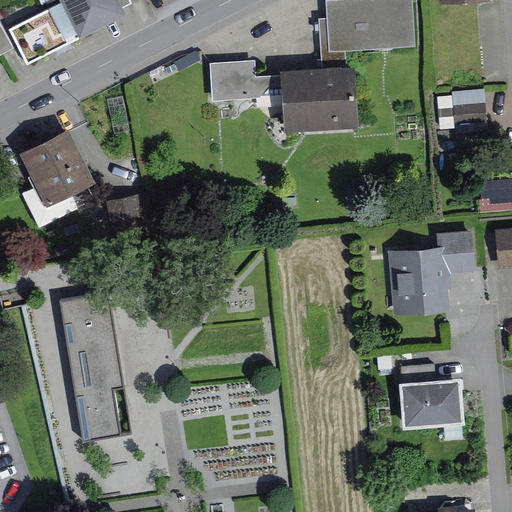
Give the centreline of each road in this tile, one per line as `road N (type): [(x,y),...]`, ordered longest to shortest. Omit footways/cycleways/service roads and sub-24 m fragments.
road 1 (residential): [(231,0),(0,118)]
road 2 (residential): [(499,511),(483,324)]
